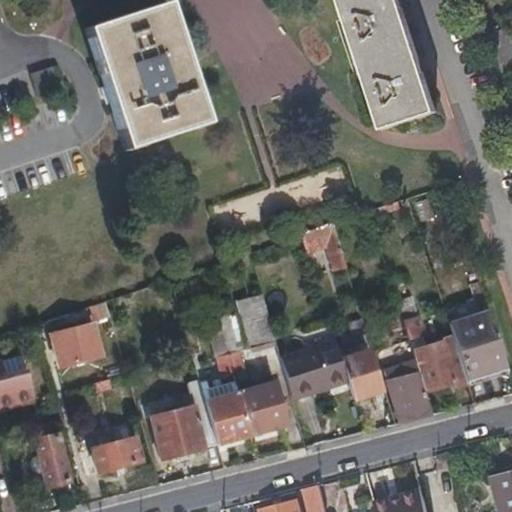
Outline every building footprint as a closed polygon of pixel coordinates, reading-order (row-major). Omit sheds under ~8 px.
[(165,0),(163,0),(82,28),(122,149),(206,121),(165,0)] [(397,0),(338,0),(381,129),(434,111),(397,0)] [(499,68),(511,65),(511,50),(507,28),(491,32),(499,68)] [(299,233),(300,237),(305,254),(328,247),(334,272),(346,268),(332,222),(299,233)] [(411,298),(397,302),(403,319),(416,316),(411,298)] [(93,322),(109,318),(104,302),(89,307),(93,322)] [(274,342),(265,312),(239,320),(248,350),(274,342)] [(464,381),(506,368),(489,313),(447,325),(450,339),(464,381)] [(417,365),(425,392),(464,381),(450,339),(441,341),(443,344),(426,348),(422,337),(424,336),(418,316),(416,316),(403,319),(417,365)] [(218,317),(217,348),(235,349),(237,318),(218,317)] [(56,334),(78,328),(76,318),(54,324),(56,334)] [(353,338),(366,334),(362,321),(349,326),(353,338)] [(89,325),(78,328),(56,334),(48,336),(56,367),(97,358),(89,325)] [(278,359),(290,401),(318,392),(317,390),(346,382),(339,362),(333,344),(278,359)] [(352,403),(379,394),(367,354),(362,355),(360,347),(347,351),(350,359),(339,362),(346,382),(352,403)] [(238,353),(226,356),(232,377),(244,374),(238,353)] [(232,377),(226,356),(215,359),(220,380),(232,377)] [(383,375),(398,425),(432,416),(425,392),(417,365),(383,375)] [(0,406),(29,399),(22,371),(0,376),(0,374),(0,406)] [(160,461),(215,445),(204,404),(197,381),(184,385),(191,409),(149,421),(160,461)] [(237,394),(248,436),(287,425),(274,384),(237,394)] [(204,404),(215,445),(248,436),(237,394),(204,404)] [(51,487),(66,482),(54,436),(29,442),(41,489),(51,487)] [(132,438),(78,455),(84,479),(140,464),(132,438)] [(511,511),(511,471),(491,476),(500,511),(511,511)] [(68,489),(66,482),(51,487),(53,493),(68,489)] [(321,511),(315,487),(300,490),(306,511),(321,511)] [(389,498),(372,502),(374,511),(424,511),(420,495),(390,502),(389,498)] [(259,511),(296,511),(294,502),(259,511)]
